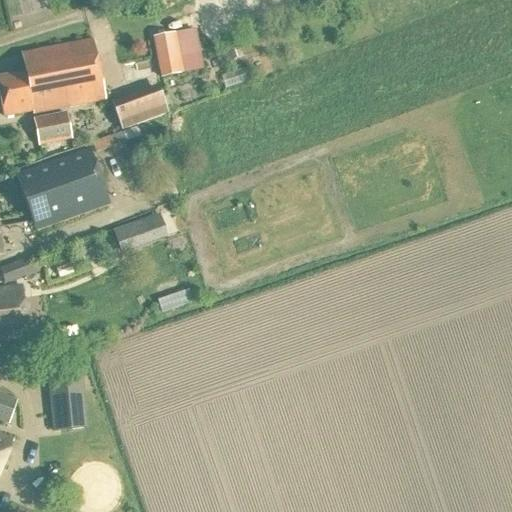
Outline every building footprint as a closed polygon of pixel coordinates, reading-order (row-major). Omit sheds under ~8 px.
[(152,39),(157,64),(181,60),(176,35),(152,39)] [(103,102),(91,42),(21,56),(24,73),(0,78),(0,93),(5,117),(32,112),(33,117),(103,102)] [(222,50),(227,65),(241,60),(237,46),(222,50)] [(156,88),(110,105),(120,134),(167,117),(156,88)] [(65,114),(32,121),(38,148),(70,142),(65,114)] [(121,134),(91,145),(95,154),(124,144),(121,134)] [(34,234),(110,207),(90,151),(14,178),(34,234)] [(121,256),(167,239),(159,215),(112,232),(121,256)] [(0,274),(4,285),(43,271),(38,257),(0,270),(0,274)] [(0,341),(27,339),(22,288),(0,290),(0,341)] [(67,415),(92,408),(80,368),(55,374),(67,415)] [(12,403),(0,397),(0,466),(11,441),(0,435),(0,422),(3,424),(12,403)]
